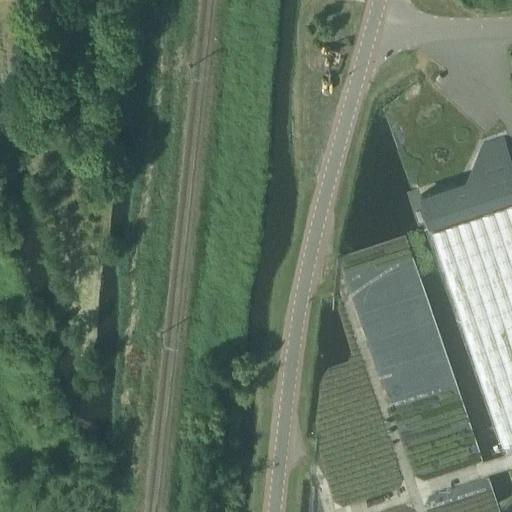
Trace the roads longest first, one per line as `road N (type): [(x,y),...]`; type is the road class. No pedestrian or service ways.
road 1 (tertiary): [(271,511),(299,298),(371,30)]
road 2 (unclassified): [(371,30),(511,31)]
